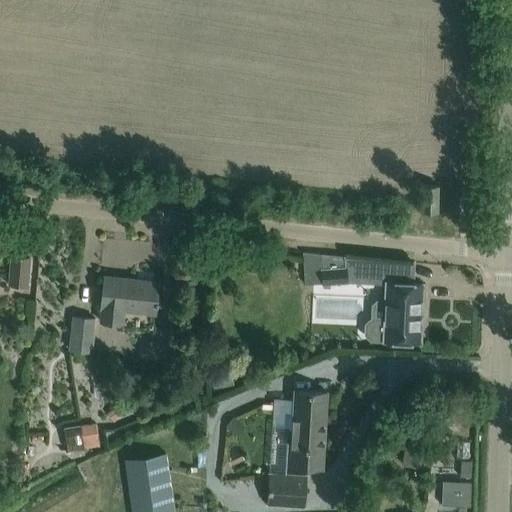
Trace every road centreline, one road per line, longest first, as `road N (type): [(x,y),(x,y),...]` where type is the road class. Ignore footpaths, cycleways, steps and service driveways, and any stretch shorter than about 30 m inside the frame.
road 1 (unclassified): [(502,251),(0,201)]
road 2 (unclassified): [(495,511),(502,251)]
road 3 (unclassified): [(502,251),(511,30)]
